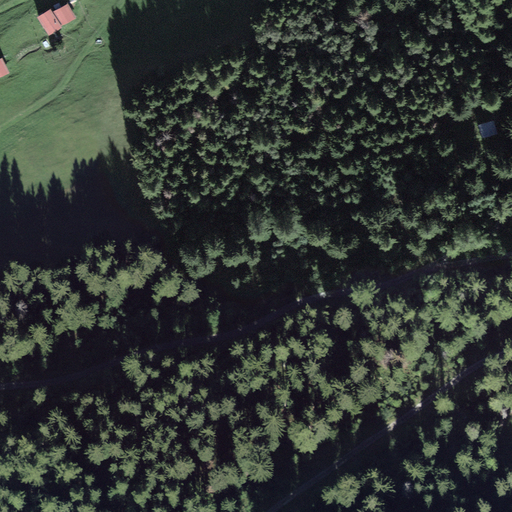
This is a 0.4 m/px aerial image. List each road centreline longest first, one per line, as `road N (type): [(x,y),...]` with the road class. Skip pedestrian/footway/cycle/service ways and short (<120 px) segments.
road 1 (track): [(511,258),(412,275),(0,387)]
road 2 (track): [(256,511),(511,356)]
road 3 (track): [(121,0),(62,89),(0,127)]
